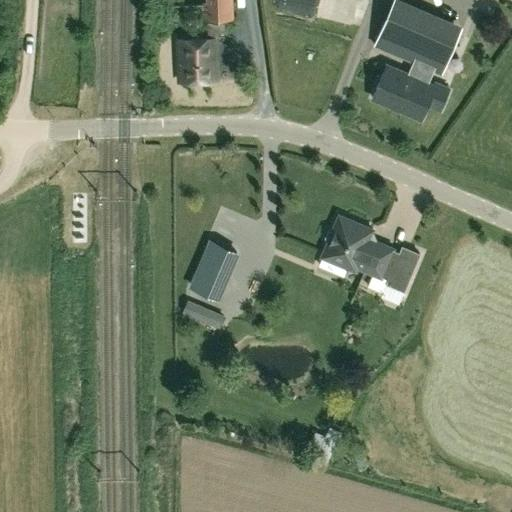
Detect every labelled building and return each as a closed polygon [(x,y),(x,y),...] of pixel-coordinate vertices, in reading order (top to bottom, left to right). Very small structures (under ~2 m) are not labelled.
[(204,0),(205,21),(207,21),(208,35),(176,37),(178,80),(217,78),(215,39),(219,38),(219,34),(222,32),(226,30),(229,26),(231,20),(230,0),(204,0)] [(420,61),(414,76),(425,80),(430,66),(442,71),(459,32),(392,3),(375,42),(420,61)] [(435,84),(425,80),(414,76),(387,65),(373,97),(421,117),(427,103),(440,109),(450,86),(437,80),(435,84)] [(405,237),(400,250),(373,239),(370,233),(372,228),(339,214),(333,229),(328,230),(325,237),(328,240),(325,248),(349,258),(346,265),(355,269),(357,265),(405,285),(422,244),(405,237)] [(213,239),(194,284),(222,296),(241,251),(213,239)]
